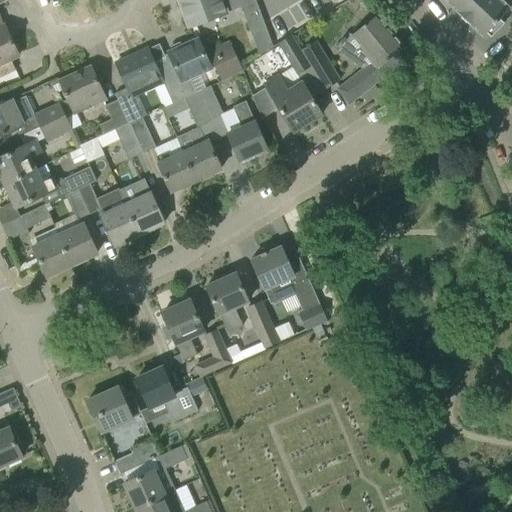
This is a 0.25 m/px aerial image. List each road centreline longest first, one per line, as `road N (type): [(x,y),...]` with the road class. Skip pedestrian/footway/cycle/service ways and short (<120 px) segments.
road 1 (residential): [(13,334),(167,263),(469,77)]
road 2 (residential): [(75,468),(13,334)]
road 3 (residential): [(132,0),(127,18),(53,39),(22,13)]
